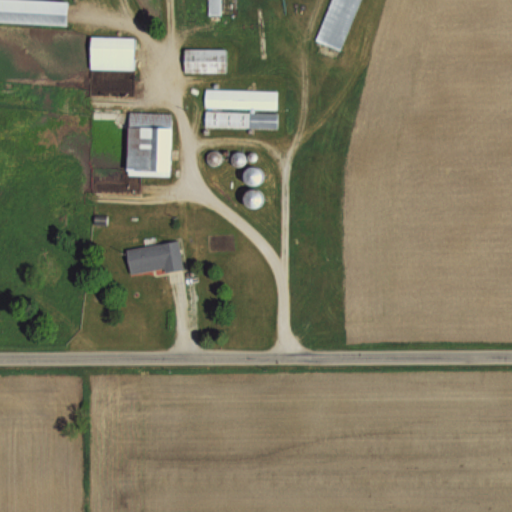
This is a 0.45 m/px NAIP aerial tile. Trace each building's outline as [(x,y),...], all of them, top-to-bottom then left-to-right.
[(0,0),(21,0),(76,5),(74,27),(0,19),(0,0)] [(210,0),(210,14),(224,14),(224,0),(210,0)] [(331,0),(316,38),(344,49),(363,0),(331,0)] [(92,39),(92,68),(134,68),(134,39),(92,39)] [(186,48),(185,71),(229,72),(229,49),(186,48)] [(207,89),(207,107),(282,109),(282,91),(207,89)] [(130,109),(130,171),(171,171),(171,109),(130,109)] [(208,114),(250,113),(250,126),(208,127),(208,114)] [(257,114),(280,115),(279,129),(256,128),(257,114)] [(204,160),(206,161),(209,162),(211,162),(213,161),(215,159),(216,157),(216,155),(216,153),(215,150),(213,149),(211,148),(209,147),(206,148),(204,149),(203,151),(202,154),(202,156),(203,158),(204,160)] [(231,156),(232,158),(234,159),(236,159),(238,159),(240,158),(241,157),(242,155),(242,153),(242,151),(241,149),(239,148),(237,147),(235,147),(234,148),(232,149),(231,150),(230,152),(230,154),(231,156)] [(251,156),(252,156),(252,155),(253,154),(253,152),(252,151),(251,150),(250,150),(249,149),(248,150),(247,150),(246,151),(245,152),(245,153),(245,155),(246,156),(247,156),(248,157),(249,157),(251,156)] [(243,178),(244,180),(247,182),(249,183),(252,183),(255,182),(257,180),(258,177),(259,174),(258,172),(256,169),(254,168),(252,167),(249,167),(247,167),(245,168),(243,170),(242,173),(242,175),(243,178)] [(242,198),(244,200),(246,201),(248,202),(251,202),(254,201),(255,199),(257,197),(257,194),(257,191),(256,189),(254,187),(251,186),(248,186),(246,187),(244,188),(242,190),(241,193),(241,195),(242,198)] [(253,191),(253,204),(265,204),(266,191),(253,191)] [(126,250),(131,276),(180,266),(175,241),(126,250)] [(187,271),(196,271),(198,307),(189,307),(187,271)]
